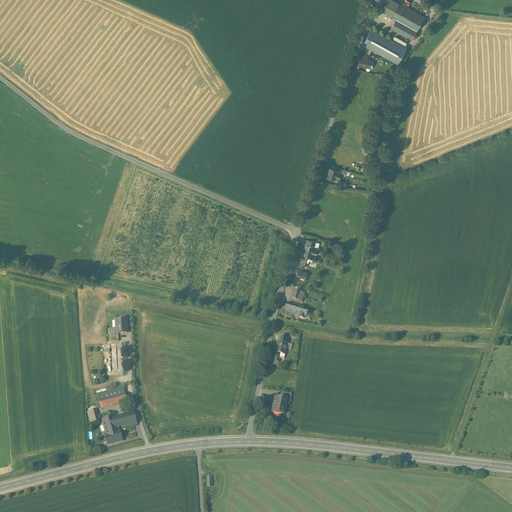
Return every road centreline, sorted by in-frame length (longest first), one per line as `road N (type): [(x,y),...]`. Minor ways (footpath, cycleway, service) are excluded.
road 1 (residential): [(297,230),(64,129),(0,81)]
road 2 (secondary): [(511,468),(247,440)]
road 3 (unclassified): [(365,0),(297,230)]
road 4 (unclassified): [(297,230),(247,440)]
road 5 (secondary): [(198,444),(0,487)]
